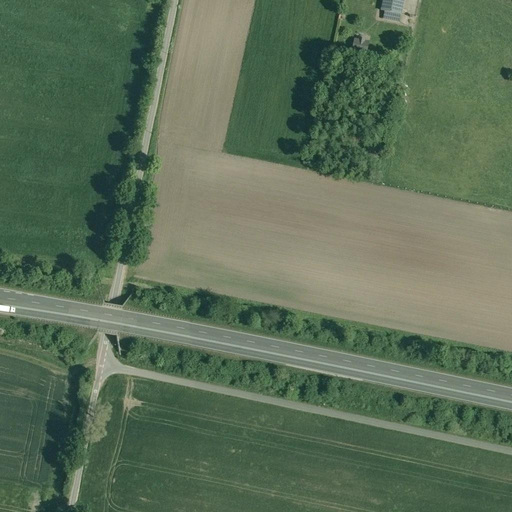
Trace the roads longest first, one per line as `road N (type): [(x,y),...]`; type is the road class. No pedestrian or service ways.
road 1 (trunk): [(511,395),(0,299)]
road 2 (unclassified): [(102,368),(511,452)]
road 3 (unclassified): [(102,368),(176,0)]
road 4 (unclassified): [(72,511),(102,368)]
